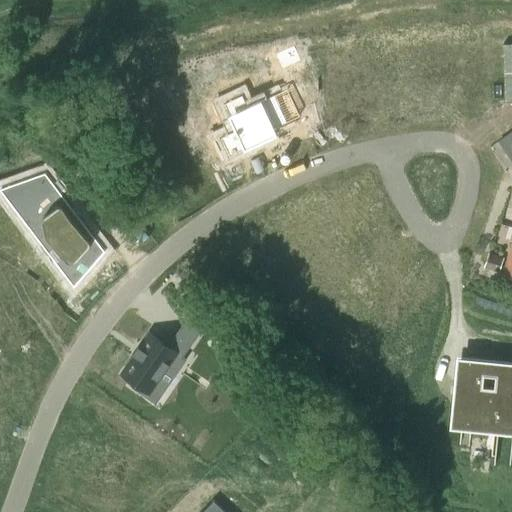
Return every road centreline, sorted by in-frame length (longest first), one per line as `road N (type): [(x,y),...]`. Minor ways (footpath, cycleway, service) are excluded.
road 1 (residential): [(384,151),(248,196),(117,297),(51,412),(17,511)]
road 2 (residential): [(384,151),(421,225),(450,233),(468,190),(466,163),(455,148),(416,143)]
